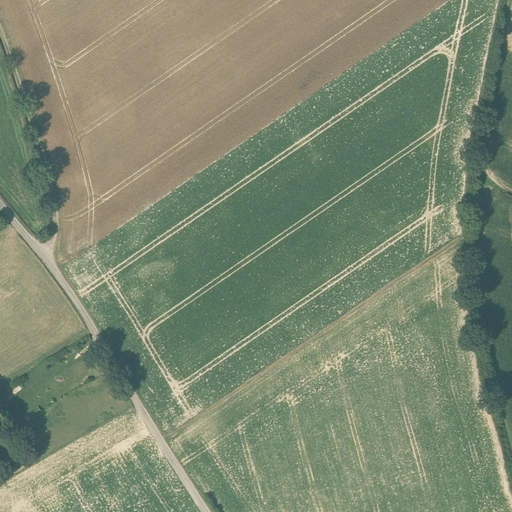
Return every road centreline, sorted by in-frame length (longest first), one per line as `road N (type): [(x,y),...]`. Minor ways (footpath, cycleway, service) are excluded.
road 1 (unclassified): [(205,511),(62,282),(0,204)]
road 2 (track): [(41,254),(54,211),(0,31)]
road 3 (track): [(482,166),(506,0)]
